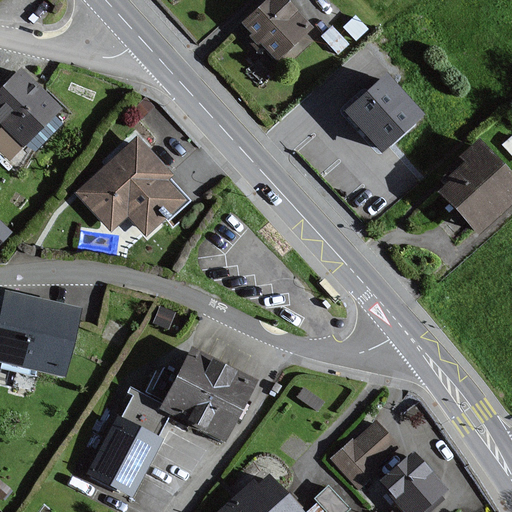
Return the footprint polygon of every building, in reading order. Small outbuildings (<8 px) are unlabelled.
[(307,28),(281,0),(269,0),(244,24),(275,58),(307,28)] [(56,109),(18,73),(0,91),(0,120),(23,143),(56,109)] [(342,113),(380,154),(422,116),(384,75),(342,113)] [(168,176),(136,140),(78,192),(110,229),(127,214),(145,234),(181,202),(162,181),(168,176)] [(511,201),(511,181),(475,141),(456,158),(461,163),(447,176),(452,182),(440,193),(477,234),(511,201)] [(75,311),(5,297),(0,320),(0,361),(62,374),(75,311)] [(250,382),(191,352),(163,407),(222,438),(250,382)] [(157,441),(115,420),(89,473),(131,494),(157,441)] [(397,449),(376,424),(354,443),(352,441),(332,459),(357,488),(373,474),(371,471),(397,449)] [(443,491),(413,455),(380,483),(404,511),(425,511),(440,500),(437,496),(443,491)] [(298,511),(268,478),(255,489),(251,484),(219,511),(298,511)] [(343,511),(347,508),(327,487),(315,499),(318,503),(308,511),(343,511)]
